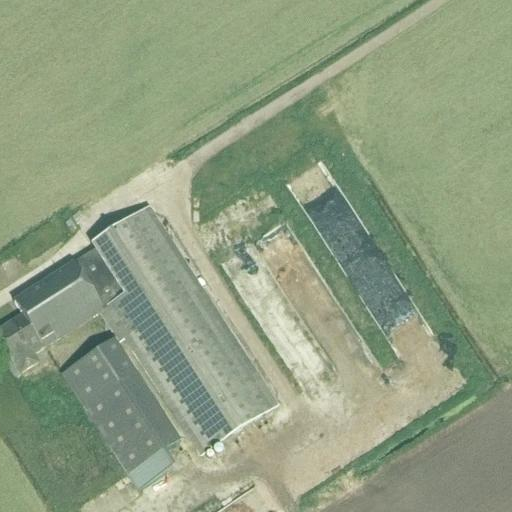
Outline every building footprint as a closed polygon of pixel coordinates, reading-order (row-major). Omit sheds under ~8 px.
[(286,214),(323,195),(307,164),(270,183),(286,214)] [(274,412),(146,212),(92,247),(95,253),(74,266),(73,265),(13,304),(22,318),(0,331),(0,346),(12,366),(14,365),(21,376),(38,365),(33,357),(99,315),(119,346),(127,341),(202,458),(274,412)] [(273,266),(301,246),(286,224),(257,244),(273,266)] [(183,446),(117,345),(64,379),(130,480),(183,446)] [(382,386),(369,394),(379,408),(392,400),(382,386)] [(325,447),(339,473),(358,463),(344,437),(325,447)]
